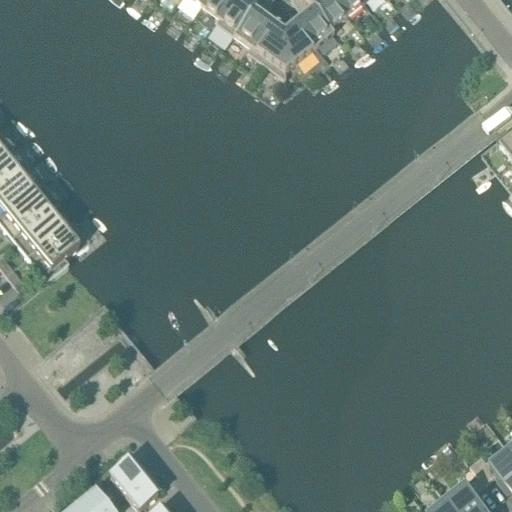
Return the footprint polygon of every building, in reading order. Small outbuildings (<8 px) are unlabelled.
[(185,0),(202,12),(210,0),(185,0)] [(210,0),(202,12),(218,24),(219,25),(237,0),(210,0)] [(233,42),(260,5),(253,0),(237,0),(219,25),(218,24),(215,29),(233,42)] [(269,0),(262,0),(260,5),(270,12),(274,3),(269,0)] [(301,0),(293,0),(290,3),(295,11),(304,4),(305,4),(301,0)] [(304,4),(329,35),(330,35),(346,22),(328,0),(309,0),(305,4),(304,4)] [(328,0),(346,22),(363,8),(356,0),(328,0)] [(356,0),(363,8),(372,0),(356,0)] [(333,39),(330,35),(329,35),(304,4),(295,11),(301,23),(295,28),(316,53),(333,39)] [(270,12),(260,5),(233,42),(250,54),(251,55),(270,28),(264,24),(270,12)] [(284,86),(283,38),(270,28),(251,55),(250,54),(247,59),(284,86)] [(285,78),(316,53),(295,28),(283,38),(284,86),(285,86),(285,80),(285,78)] [(324,64),(316,53),(312,56),(321,67),(324,64)] [(511,139),(500,150),(511,165),(511,139)] [(0,192),(17,179),(2,160),(0,161),(0,192)] [(0,223),(32,198),(17,179),(0,192),(0,223)] [(47,216),(32,198),(0,223),(0,231),(11,245),(47,216)] [(26,264),(62,235),(47,216),(11,245),(26,264)] [(78,254),(62,235),(26,264),(46,289),(54,282),(68,271),(64,266),(78,254)] [(12,275),(3,263),(0,264),(0,273),(6,281),(12,275)] [(6,281),(15,293),(22,287),(12,275),(6,281)] [(470,472),(479,483),(484,490),(496,481),(511,500),(511,459),(506,453),(487,468),(482,462),(470,472)] [(133,511),(143,511),(157,501),(155,499),(156,498),(149,489),(148,490),(130,467),(110,483),(133,511)] [(479,483),(448,509),(450,511),(483,511),(473,499),(484,490),(479,483)] [(104,511),(94,499),(91,501),(90,501),(81,508),(82,509),(77,511),(104,511)]
